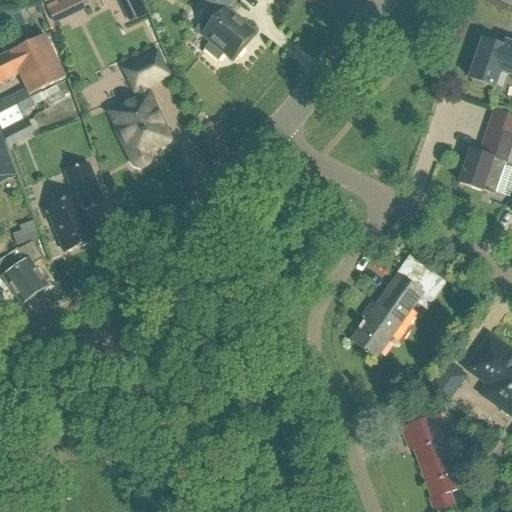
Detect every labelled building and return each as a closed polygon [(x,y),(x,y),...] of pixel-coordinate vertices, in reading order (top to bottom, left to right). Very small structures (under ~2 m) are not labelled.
[(63,22),(94,9),(89,0),(59,14),(63,22)] [(116,0),(129,25),(148,15),(140,0),(116,0)] [(222,8),(228,0),(230,0),(234,3),(235,0),(200,0),(216,13),(212,18),(209,16),(209,17),(210,17),(215,21),(203,35),(198,31),(198,30),(197,30),(203,35),(203,36),(211,43),(204,51),(217,62),(224,54),(231,60),(233,57),(238,58),(244,51),(242,47),(252,35),(236,21),(237,21),(222,8)] [(66,80),(46,37),(0,58),(0,85),(20,76),(27,91),(30,97),(66,80)] [(482,41),(468,80),(470,80),(472,85),(482,89),(487,86),(495,89),(501,73),(511,77),(511,44),(505,43),(503,48),(482,41)] [(126,149),(133,164),(134,165),(135,166),(137,167),(139,168),(140,168),(142,168),(144,167),(146,166),(147,165),(148,164),(149,162),(150,161),(150,159),(150,157),(149,155),(149,154),(149,153),(149,152),(149,151),(154,149),(155,150),(156,150),(157,150),(172,143),(148,96),(147,97),(143,90),(167,77),(156,55),(124,71),(135,94),(137,93),(141,100),(111,115),(120,133),(116,135),(124,150),(126,149)] [(27,91),(0,103),(0,128),(2,133),(27,120),(26,118),(37,112),(30,97),(27,91)] [(471,153),(460,186),(483,194),(495,198),(507,165),(494,161),(497,153),(502,155),(505,144),(487,137),(480,156),(479,156),(471,153)] [(52,222),(65,255),(97,242),(85,212),(103,205),(88,165),(66,174),(75,197),(43,210),(48,223),(52,222)] [(21,232),(12,235),(17,247),(39,239),(33,220),(19,224),(21,232)] [(18,252),(0,264),(0,269),(6,278),(4,279),(7,283),(5,284),(10,291),(12,290),(21,303),(26,304),(38,295),(39,297),(47,292),(45,290),(48,289),(32,266),(42,259),(32,244),(18,252)] [(376,307),(371,305),(361,319),(366,321),(350,343),(376,362),(424,295),(398,276),(376,307)] [(511,354),(490,339),(467,370),(489,385),(482,395),(511,416),(511,354)] [(440,416),(402,430),(410,452),(414,451),(432,501),(430,502),(434,511),(442,511),(455,508),(450,495),(461,491),(442,440),(449,438),(440,416)]
